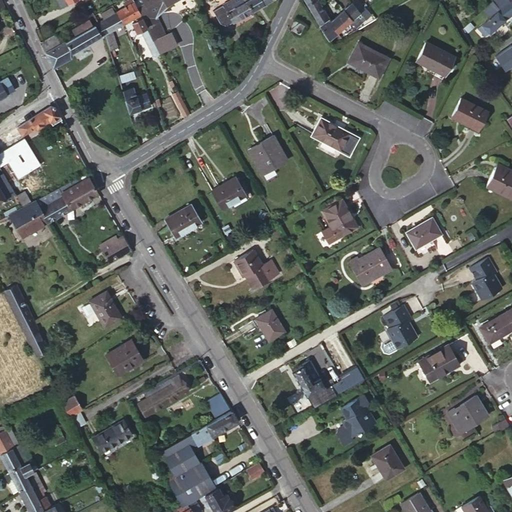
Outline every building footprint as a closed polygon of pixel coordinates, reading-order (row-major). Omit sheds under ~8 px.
[(140,0),(142,3),(135,7),(152,39),(164,33),(157,18),(161,10),(165,6),(176,0),(140,0)] [(245,0),(244,1),(243,0),(229,0),(213,10),(221,23),(228,25),(253,10),(246,0),(245,0)] [(243,0),(244,1),(245,0),(246,0),(253,10),(269,0),(243,0)] [(316,0),(302,0),(310,13),(320,6),(316,0)] [(356,0),(353,0),(350,3),(341,10),(349,20),(352,24),(355,27),(370,14),(356,0)] [(490,16),(476,28),(484,37),(511,12),(511,5),(507,0),(495,0),(493,2),(495,5),(488,12),(490,16)] [(132,2),(116,11),(123,23),(125,23),(130,19),(134,27),(136,32),(141,30),(153,56),(159,52),(152,39),(135,7),(132,2)] [(320,6),(310,13),(327,39),(336,31),(329,20),(320,6)] [(329,20),(336,31),(340,28),(349,20),(341,10),(333,17),(329,20)] [(97,22),(104,34),(109,50),(118,47),(111,31),(123,23),(116,11),(97,22)] [(125,23),(127,30),(134,27),(130,19),(125,23)] [(55,33),(40,41),(52,66),(69,57),(71,52),(104,34),(97,22),(92,25),(88,20),(81,24),(84,30),(61,43),(55,33)] [(349,20),(340,28),(344,32),(352,24),(349,20)] [(293,21),(290,29),(298,33),(302,25),(293,21)] [(164,33),(152,39),(159,52),(176,44),(169,31),(164,33)] [(424,41),(415,59),(442,74),(452,55),(424,41)] [(356,52),(350,62),(377,76),(387,57),(356,42),(352,50),(356,52)] [(347,60),(350,62),(356,52),(352,50),(347,60)] [(498,60),(487,67),(498,84),(509,76),(498,60)] [(129,77),(127,72),(117,75),(119,80),(129,77)] [(0,96),(13,90),(6,77),(0,80),(0,96)] [(119,80),(129,111),(149,105),(145,93),(136,96),(129,77),(119,80)] [(178,90),(172,93),(184,115),(190,112),(178,90)] [(460,97),(451,115),(462,122),(463,121),(477,127),(485,110),(460,97)] [(2,135),(5,140),(19,131),(22,135),(34,127),(35,129),(49,121),(52,125),(61,119),(54,107),(49,105),(2,135)] [(319,117),(310,134),(339,149),(348,132),(319,117)] [(257,146),(249,151),(261,172),(285,159),(271,134),(258,141),(262,147),(259,148),(257,146)] [(247,148),(249,151),(257,146),(259,148),(262,147),(258,141),(247,148)] [(502,169),(494,165),(485,185),(511,197),(511,171),(509,170),(510,168),(504,166),(502,169)] [(87,176),(87,169),(35,199),(38,205),(87,176)] [(8,183),(2,172),(0,173),(0,177),(2,182),(0,183),(0,188),(3,187),(8,183)] [(96,191),(87,176),(38,205),(47,220),(96,191)] [(222,182),(210,189),(221,208),(244,194),(235,178),(223,184),(222,182)] [(2,211),(4,215),(8,213),(21,206),(15,195),(8,183),(3,187),(13,205),(2,211)] [(23,190),(15,195),(21,206),(29,201),(23,190)] [(346,215),(349,213),(340,198),(320,209),(329,225),(321,229),(328,241),(336,236),(353,227),(346,215)] [(21,206),(8,213),(20,235),(47,220),(38,205),(35,199),(29,201),(21,206)] [(189,203),(164,218),(174,235),(199,220),(189,203)] [(356,225),(349,213),(346,215),(353,227),(356,225)] [(430,216),(405,231),(414,247),(440,233),(430,216)] [(129,249),(121,235),(100,248),(108,262),(129,249)] [(356,256),(347,261),(361,284),(390,267),(377,246),(362,255),(363,257),(358,260),(356,256)] [(241,275),(244,274),(246,273),(249,276),(246,278),(251,287),(277,272),(269,258),(261,263),(252,248),(233,259),(241,275)] [(488,255),(470,266),(476,277),(471,281),(481,298),(502,286),(496,277),(495,278),(493,273),(497,270),(488,255)] [(15,284),(3,290),(22,326),(32,321),(15,284)] [(89,302),(81,306),(86,315),(94,311),(103,326),(119,316),(105,291),(88,300),(89,302)] [(402,304),(382,315),(388,326),(385,329),(385,332),(389,339),(392,339),(397,348),(416,336),(410,326),(406,322),(410,319),(402,304)] [(511,306),(479,326),(488,341),(511,327),(511,306)] [(270,308),(254,318),(267,339),(283,329),(270,308)] [(32,321),(22,326),(36,353),(45,348),(32,321)] [(130,338),(104,353),(117,374),(142,359),(130,338)] [(286,342),(289,348),(295,343),(292,338),(286,342)] [(385,353),(387,353),(397,348),(392,339),(382,345),(382,347),(385,353)] [(446,345),(419,361),(428,376),(443,368),(444,371),(456,363),(446,345)] [(309,358),(290,370),(305,395),(323,384),(309,358)] [(363,378),(356,365),(339,374),(347,387),(363,378)] [(188,389),(179,373),(161,384),(160,383),(150,389),(152,394),(147,397),(139,402),(146,413),(188,389)] [(150,389),(144,392),(147,397),(152,394),(150,389)] [(218,391),(203,400),(213,416),(227,407),(218,391)] [(73,394),(61,401),(68,415),(80,408),(73,394)] [(453,407),(445,411),(458,432),(486,414),(474,395),(458,404),(459,406),(454,409),(453,407)] [(356,397),(337,408),(343,418),(345,416),(347,421),(343,423),(336,427),(333,430),(342,444),(350,440),(353,438),(351,434),(374,420),(365,405),(362,406),(356,397)] [(190,447),(236,421),(229,409),(156,452),(160,459),(163,457),(188,443),(190,447)] [(494,432),(508,424),(504,418),(490,426),(494,432)] [(122,419),(91,437),(100,452),(130,434),(122,419)] [(58,424),(48,428),(55,443),(65,439),(58,424)] [(13,446),(4,428),(2,425),(0,425),(0,456),(7,471),(20,464),(15,453),(11,447),(13,446)] [(8,427),(4,428),(13,446),(17,444),(8,427)] [(23,441),(18,444),(21,450),(23,455),(29,452),(23,441)] [(188,443),(163,457),(174,475),(199,461),(190,447),(188,443)] [(17,444),(13,446),(11,447),(15,453),(21,450),(18,444),(17,444)] [(388,444),(370,455),(374,463),(376,462),(385,477),(402,467),(388,444)] [(21,450),(15,453),(20,464),(26,461),(23,455),(21,450)] [(20,464),(7,471),(17,490),(29,484),(25,474),(32,470),(37,468),(29,452),(23,455),(26,461),(20,464)] [(174,475),(167,480),(180,505),(185,503),(192,499),(214,486),(199,461),(174,475)] [(258,463),(247,469),(252,478),(263,472),(258,463)] [(29,484),(17,490),(22,499),(27,509),(40,502),(38,498),(44,495),(32,470),(25,474),(29,484)] [(17,490),(7,471),(2,475),(7,483),(13,493),(17,490)] [(511,473),(502,479),(511,496),(511,473)] [(217,487),(204,494),(207,500),(205,502),(207,506),(211,505),(214,511),(224,511),(234,506),(226,492),(221,495),(217,487)] [(428,511),(427,510),(416,492),(400,502),(406,511),(428,511)] [(28,511),(42,511),(41,509),(49,504),(44,495),(38,498),(40,502),(27,509),(28,511)] [(101,511),(114,511),(115,511),(107,496),(96,501),(101,511)] [(461,506),(454,509),(455,511),(487,511),(478,496),(461,506)] [(189,508),(195,505),(192,499),(185,503),(188,506),(189,508)] [(56,511),(52,503),(49,504),(41,509),(42,511),(56,511)] [(168,511),(191,511),(189,508),(188,506),(185,503),(180,505),(168,511)]
